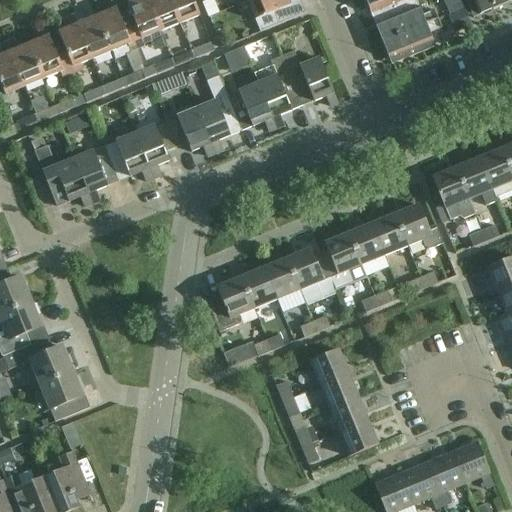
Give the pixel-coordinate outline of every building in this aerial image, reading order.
[(128,30),(137,51),(144,49),(143,46),(151,43),(149,38),(161,33),(147,0),(138,0),(139,1),(127,6),(135,27),(128,30)] [(180,25),(169,0),(147,0),(161,33),(180,25)] [(169,0),(180,25),(199,17),(192,0),(169,0)] [(252,0),(247,2),(260,34),(304,15),(297,0),(252,0)] [(363,0),(373,21),(415,4),(413,0),(363,0)] [(464,0),(473,19),(496,10),(491,0),(464,0)] [(511,0),(491,0),(496,10),(511,3),(511,0)] [(108,13),(96,18),(111,53),(127,47),(130,54),(137,51),(128,30),(125,31),(112,1),(104,4),(108,13)] [(415,4),(373,21),(382,43),(438,21),(434,12),(420,18),(415,4)] [(73,17),(92,61),(111,53),(96,18),(85,23),(81,14),(73,17)] [(92,61),(73,17),(66,20),(70,29),(58,34),(66,54),(61,56),(70,77),(82,71),(80,66),(92,61)] [(438,21),(382,43),(391,66),(433,49),(427,35),(441,29),(438,21)] [(70,77),(61,56),(57,58),(45,28),(37,32),(40,41),(29,46),(43,81),(60,74),(62,80),(70,77)] [(13,41),(6,44),(24,89),(43,81),(29,46),(17,50),(13,41)] [(24,89),(6,44),(0,46),(0,50),(2,56),(0,57),(0,85),(5,97),(24,89)] [(195,51),(198,59),(214,53),(210,44),(195,51)] [(294,53),(282,58),(302,107),(313,103),(313,104),(326,99),(330,109),(338,106),(319,60),(300,68),(294,53)] [(175,68),(190,62),(187,54),(172,60),(175,68)] [(302,107),(282,58),(270,63),(272,69),(253,76),(257,86),(276,131),(283,128),(279,118),(291,113),(291,112),(302,107)] [(156,76),(171,70),(168,62),(152,68),(156,76)] [(129,87),(145,81),(141,73),(126,79),(129,87)] [(241,133),(227,98),(226,98),(218,78),(206,83),(214,103),(196,111),(214,156),(221,153),(217,143),(230,138),(230,137),(241,133)] [(106,97),(121,90),(118,82),(103,88),(106,97)] [(269,134),(276,131),(257,86),(227,98),(241,133),(252,128),(252,129),(265,124),(269,134)] [(86,105),(102,98),(99,90),(83,96),(86,105)] [(62,115),(77,108),(74,100),(58,106),(62,115)] [(39,124),(54,118),(51,110),(35,116),(39,124)] [(165,123),(176,149),(187,145),(191,154),(204,149),(208,159),(214,156),(196,111),(165,123)] [(19,132),(35,126),(31,117),(16,124),(19,132)] [(165,154),(176,149),(165,123),(135,136),(153,181),(160,178),(156,168),(169,163),(165,154)] [(135,136),(104,148),(115,174),(126,170),(129,179),(142,174),(146,184),(153,181),(135,136)] [(30,144),(56,208),(68,203),(68,204),(81,199),(85,209),(92,206),(73,161),(55,168),(47,148),(40,151),(36,141),(30,144)] [(511,146),(501,151),(511,176),(511,146)] [(104,179),(115,174),(104,148),(73,161),(92,206),(99,204),(95,193),(107,188),(104,179)] [(511,192),(511,176),(501,151),(478,160),(492,192),(495,200),(511,192)] [(478,160),(456,170),(469,201),(481,196),(486,207),(497,203),(495,200),(492,192),(478,160)] [(475,216),(469,201),(456,170),(432,179),(450,222),(459,218),(463,221),(475,216)] [(418,207),(394,217),(407,248),(422,243),(424,248),(429,251),(441,246),(441,247),(442,246),(436,231),(429,234),(418,207)] [(384,258),(407,248),(394,217),(371,226),(384,258)] [(384,258),(371,226),(348,236),(361,267),(384,258)] [(486,243),(499,238),(495,227),(482,232),(486,243)] [(473,249),(486,243),(482,232),(469,238),(473,249)] [(349,272),(361,267),(348,236),(325,245),(328,253),(320,256),(335,292),(354,284),(349,272)] [(310,251),(286,261),(299,293),(302,291),(307,303),(335,292),(320,256),(313,259),(310,251)] [(511,260),(487,270),(497,294),(511,288),(511,260)] [(276,302),(299,293),(286,261),(263,270),(276,302)] [(263,270),(240,280),(253,311),(276,302),(263,270)] [(0,316),(31,304),(20,279),(9,284),(4,271),(0,273),(0,316)] [(433,274),(420,280),(424,291),(437,285),(433,274)] [(239,317),(253,311),(240,280),(217,289),(220,297),(206,303),(219,334),(239,327),(240,322),(239,317)] [(424,291),(420,280),(407,285),(411,296),(424,291)] [(511,288),(497,294),(506,317),(506,318),(511,315),(511,288)] [(374,298),(379,309),(391,304),(387,293),(374,298)] [(379,309),(374,298),(361,304),(366,315),(379,309)] [(31,304),(0,316),(0,321),(13,354),(46,341),(31,304)] [(497,321),(507,347),(511,344),(511,315),(506,318),(506,317),(497,321)] [(317,335),(330,329),(325,318),(312,324),(317,335)] [(317,335),(312,324),(299,329),(304,340),(317,335)] [(284,348),(279,337),(266,342),(271,353),(284,348)] [(30,363),(39,387),(72,374),(62,349),(51,353),(46,341),(13,354),(2,358),(8,372),(30,363)] [(271,353),(266,342),(253,348),(258,359),(271,353)] [(320,388),(348,376),(339,352),(310,364),(320,388)] [(72,374),(39,387),(55,424),(87,411),(72,374)] [(358,399),(348,376),(320,388),(330,411),(358,399)] [(275,388),(282,404),(293,399),(286,383),(275,388)] [(302,423),(293,399),(282,404),(292,427),(302,423)] [(368,423),(358,399),(330,411),(339,435),(368,423)] [(41,413),(28,416),(31,428),(44,426),(41,413)] [(93,418),(80,420),(83,443),(96,441),(93,418)] [(292,427),(301,450),(312,446),(302,423),(292,427)] [(377,447),(368,423),(339,435),(349,458),(377,447)] [(70,452),(82,446),(73,424),(61,430),(70,452)] [(476,445),(451,455),(463,486),(481,479),(485,491),(494,488),(489,476),(476,445)] [(318,462),(312,446),(301,450),(308,467),(318,462)] [(63,472),(42,481),(54,511),(71,511),(79,509),(76,501),(89,496),(72,455),(59,461),(63,472)] [(451,455),(425,465),(443,508),(451,505),(446,494),(463,486),(451,455)] [(425,465),(400,476),(413,507),(430,500),(435,511),(443,508),(425,465)] [(401,511),(413,507),(400,476),(375,486),(385,511),(401,511)] [(54,511),(42,481),(21,489),(17,478),(3,483),(14,511),(54,511)] [(0,511),(14,511),(3,483),(0,484),(0,511)]
